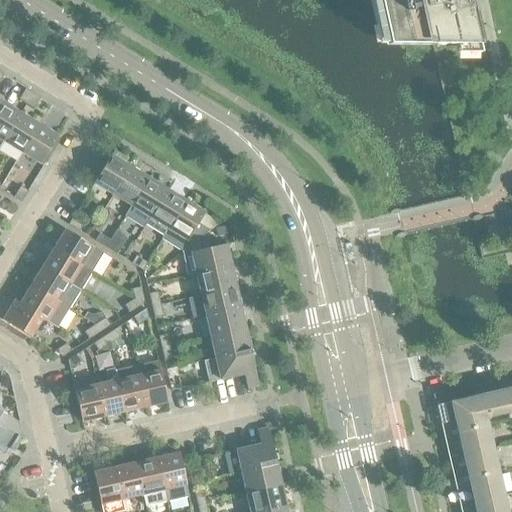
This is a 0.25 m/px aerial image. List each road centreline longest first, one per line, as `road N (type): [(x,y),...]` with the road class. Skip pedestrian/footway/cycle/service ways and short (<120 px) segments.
road 1 (tertiary): [(310,247),(291,197),(233,136),(17,0)]
road 2 (residential): [(0,50),(90,107),(91,122),(0,273)]
road 3 (residential): [(50,455),(254,408)]
road 4 (residential): [(511,348),(352,384)]
road 5 (tertiary): [(310,247),(307,284),(328,390)]
road 6 (tertiary): [(352,384),(310,247)]
road 7 (tertiary): [(377,511),(352,384)]
road 8 (residential): [(50,455),(32,372),(0,342)]
road 9 (tertiary): [(328,390),(364,511)]
